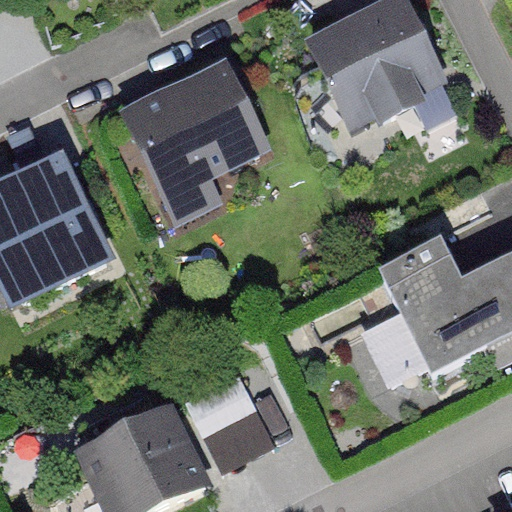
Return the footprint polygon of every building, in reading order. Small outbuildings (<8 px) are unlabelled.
[(404,13),(317,56),(354,129),(381,116),(386,127),(417,111),(429,136),(458,121),(404,13)] [(226,78),(132,126),(170,202),(265,155),(226,78)] [(45,166),(29,135),(12,144),(28,175),(45,166)] [(62,173),(0,204),(0,257),(26,309),(109,268),(62,173)] [(407,325),(372,343),(395,388),(431,370),(437,381),(486,356),(492,368),(511,357),(511,271),(463,296),(442,254),(386,283),(407,325)] [(277,455),(241,386),(191,412),(226,481),(277,455)] [(172,420),(85,464),(109,511),(168,511),(209,491),(172,420)]
